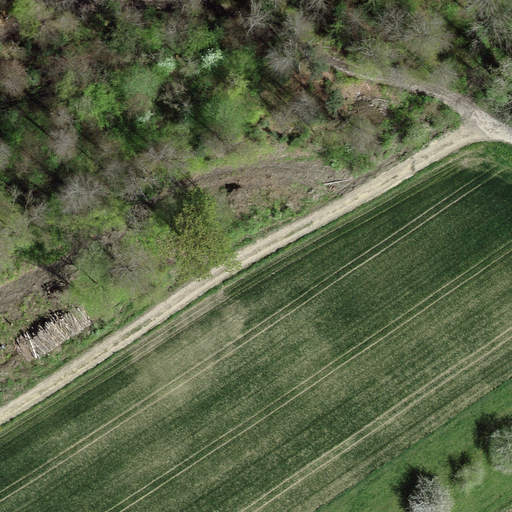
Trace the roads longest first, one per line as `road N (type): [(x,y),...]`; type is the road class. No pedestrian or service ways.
road 1 (track): [(0,424),(480,128)]
road 2 (track): [(0,33),(60,6),(214,5),(462,106),(480,128)]
